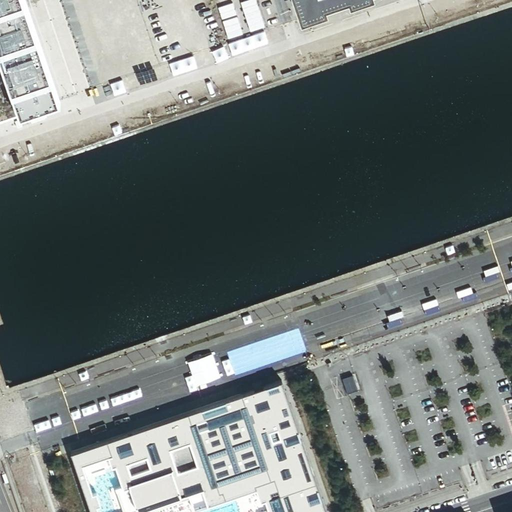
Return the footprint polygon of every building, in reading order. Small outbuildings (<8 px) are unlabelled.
[(0,0),(0,11),(17,6),(15,0),(0,0)] [(300,0),(306,17),(358,0),(300,0)] [(17,6),(0,11),(0,54),(31,44),(17,6)] [(31,44),(0,54),(0,81),(0,82),(5,98),(46,85),(31,44)] [(0,82),(0,124),(13,120),(5,98),(0,82)] [(46,85),(5,98),(13,120),(53,107),(46,85)] [(355,372),(338,377),(343,394),(360,388),(355,372)] [(258,389),(74,450),(94,511),(329,511),(285,380),(258,389)]
